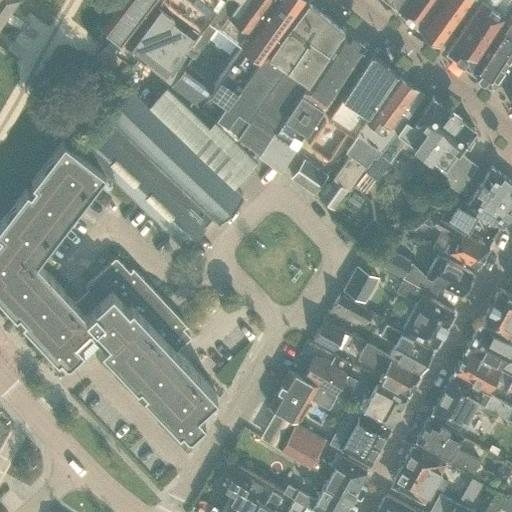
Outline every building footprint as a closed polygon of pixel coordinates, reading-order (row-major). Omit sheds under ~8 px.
[(0,0),(0,23),(17,0),(0,0)] [(120,0),(101,26),(122,43),(155,0),(120,0)] [(156,0),(155,2),(198,35),(223,0),(156,0)] [(191,40),(182,52),(194,61),(218,28),(241,45),(272,0),(223,0),(198,35),(193,42),(191,40)] [(214,84),(208,93),(226,105),(302,0),(273,0),(236,52),(237,52),(214,84)] [(217,119),(216,120),(239,136),(237,138),(259,154),(260,152),(344,28),(309,0),(302,0),(226,105),(217,119)] [(417,27),(436,0),(405,0),(398,10),(417,27)] [(437,0),(418,27),(437,44),(438,43),(468,0),(437,0)] [(470,69),(505,16),(481,0),(446,51),(470,69)] [(511,0),(481,0),(505,16),(508,11),(511,3),(511,0)] [(155,2),(124,44),(166,75),(177,60),(182,52),(191,40),(193,42),(198,35),(155,2)] [(511,13),(508,11),(470,69),(492,86),(511,56),(511,13)] [(259,154),(258,155),(280,172),(281,170),(324,105),(325,105),(365,45),(344,28),(260,152),(259,154)] [(112,68),(121,56),(103,43),(94,54),(112,68)] [(355,132),(366,115),(396,70),(372,50),(327,117),(353,134),(355,132)] [(166,75),(163,79),(199,106),(208,93),(214,84),(188,65),(186,67),(177,60),(166,75)] [(366,115),(355,132),(357,134),(345,150),(350,154),(365,165),(366,166),(374,155),(375,157),(416,104),(420,97),(415,93),(419,87),(399,71),(394,78),(366,115)] [(125,131),(122,134),(147,158),(150,155),(219,220),(242,195),(232,185),(148,105),(122,80),(110,92),(117,98),(104,112),(125,131)] [(148,105),(232,185),(257,159),(215,120),(209,126),(167,85),(148,105)] [(458,150),(460,147),(474,129),(474,127),(473,127),(459,116),(459,115),(450,108),(449,108),(448,108),(434,97),(433,96),(431,96),(431,97),(414,120),(415,121),(413,124),(405,119),(395,131),(444,168),(436,179),(455,194),(477,164),(458,150)] [(101,115),(76,142),(186,247),(206,226),(204,224),(208,219),(101,115)] [(104,172),(63,140),(0,220),(0,298),(57,359),(60,356),(63,360),(65,362),(67,362),(68,362),(70,361),(97,336),(102,342),(99,345),(178,428),(181,425),(185,430),(186,431),(188,431),(190,431),(204,417),(197,410),(216,392),(176,349),(189,336),(190,335),(189,334),(182,327),(185,324),(186,326),(187,325),(132,266),(131,267),(132,268),(130,270),(117,256),(115,256),(114,256),(86,283),(85,284),(86,285),(88,287),(74,301),(36,259),(104,172)] [(365,165),(350,154),(332,177),(333,177),(347,189),(365,165)] [(314,193),(314,192),(327,174),(304,158),(291,176),(314,193)] [(454,194),(440,217),(468,233),(481,212),(501,224),(511,206),(511,181),(491,165),(468,203),(454,194)] [(347,189),(333,177),(318,196),(333,208),(347,189)] [(355,215),(364,206),(353,196),(344,206),(355,215)] [(431,246),(441,251),(443,248),(452,234),(457,227),(437,216),(432,225),(441,229),(431,246)] [(452,234),(443,248),(476,266),(489,245),(459,229),(455,236),(452,234)] [(408,265),(384,251),(378,262),(402,276),(408,265)] [(472,273),(465,269),(438,253),(426,274),(418,287),(433,296),(441,283),(461,294),(472,273)] [(379,274),(358,263),(358,262),(343,288),(364,300),(379,274)] [(454,311),(436,301),(417,291),(419,288),(402,279),(396,290),(413,299),(413,298),(417,300),(402,327),(435,345),(454,311)] [(511,331),(511,295),(499,288),(480,322),(509,338),(511,331)] [(339,292),(339,293),(330,308),(349,319),(352,314),(366,322),(372,311),(339,292)] [(333,349),(344,330),(323,318),(313,337),(333,349)] [(432,349),(415,340),(385,323),(379,334),(394,342),(388,353),(393,356),(421,371),(432,349)] [(467,346),(484,356),(511,371),(511,357),(510,361),(504,358),(511,343),(479,325),(467,346)] [(383,371),(380,378),(408,394),(419,374),(392,358),(393,356),(388,353),(366,341),(357,356),(383,371)] [(505,391),(511,394),(511,375),(465,349),(453,371),(487,389),(494,377),(508,385),(505,391)] [(303,375),(335,394),(347,373),(314,355),(303,375)] [(295,421),(296,420),(316,384),(287,368),(266,405),(275,409),(295,421)] [(451,374),(431,411),(460,427),(481,390),(451,374)] [(362,409),(390,425),(406,397),(377,381),(362,409)] [(511,406),(490,394),(484,406),(506,418),(511,406)] [(369,463),(390,427),(350,405),(330,442),(369,463)] [(328,478),(323,487),(348,502),(366,469),(336,452),(331,463),(315,454),(325,437),(296,420),(295,421),(275,409),(265,426),(258,422),(252,432),(280,448),(279,449),(309,466),(308,467),(328,478)] [(456,445),(462,435),(428,416),(415,439),(473,471),(480,459),(456,445)] [(432,483),(442,488),(448,479),(438,473),(444,461),(430,454),(413,444),(401,465),(432,483)] [(246,511),(254,498),(262,485),(228,464),(217,482),(232,491),(219,511),(246,511)] [(432,483),(401,465),(392,481),(398,487),(423,500),(423,499),(430,502),(435,493),(429,489),(432,483)] [(342,511),(348,502),(323,487),(317,499),(287,483),(283,492),(293,498),(306,505),(321,511),(342,511)] [(271,511),(273,510),(281,496),(272,490),(266,500),(270,503),(268,506),(254,498),(246,511),(271,511)] [(475,511),(467,507),(467,506),(437,490),(425,511),(475,511)] [(375,511),(413,511),(414,509),(385,493),(375,511)] [(511,511),(511,499),(505,497),(500,507),(511,511)] [(301,511),(302,511),(306,505),(293,498),(293,501),(286,511),(277,511),(273,510),(271,511),(301,511)]
